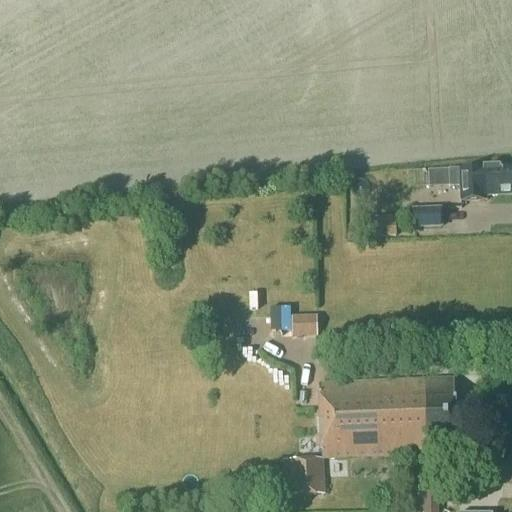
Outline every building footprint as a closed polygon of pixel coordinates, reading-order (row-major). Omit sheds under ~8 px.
[(485,170),(450,171),(451,188),(461,188),(461,203),(488,203),(488,196),(511,195),(511,168),(487,168),(485,170)] [(412,211),(413,229),(440,227),(440,209),(412,211)] [(398,237),(396,217),(371,219),(372,239),(398,237)] [(291,314),(292,337),(319,336),(318,313),(291,314)] [(320,386),(323,460),(409,457),(409,454),(428,453),(427,450),(458,448),(455,380),(320,386)] [(325,496),(323,460),(291,461),(292,497),(325,496)] [(450,484),(424,484),(424,492),(418,492),(417,511),(439,511),(440,500),(449,500),(450,484)]
